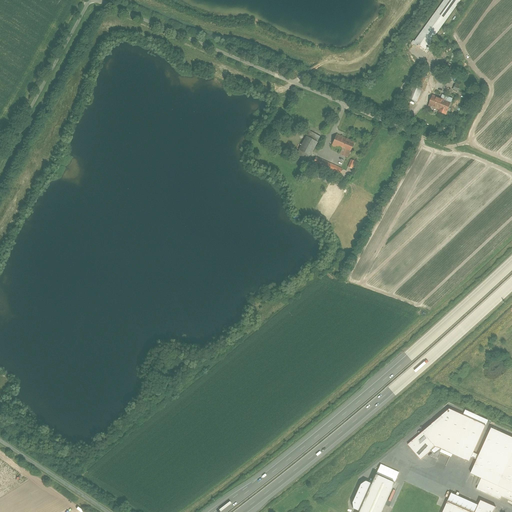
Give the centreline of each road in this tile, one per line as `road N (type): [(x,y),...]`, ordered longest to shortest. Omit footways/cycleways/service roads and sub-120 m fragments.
road 1 (motorway): [(511,264),(220,511)]
road 2 (motorway): [(240,511),(511,281)]
road 3 (residential): [(99,0),(398,126)]
road 4 (unclassified): [(91,0),(0,170)]
road 5 (unclassified): [(0,440),(105,511)]
